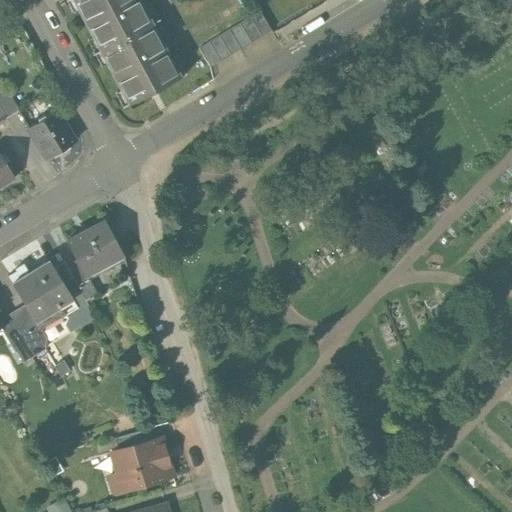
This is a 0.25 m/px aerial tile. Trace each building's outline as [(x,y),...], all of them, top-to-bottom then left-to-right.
[(72,0),(99,51),(152,23),(139,0),(72,0)] [(260,12),(199,48),(210,68),(271,31),(260,12)] [(128,105),(180,77),(152,23),(99,51),(128,105)] [(17,110),(4,89),(0,92),(0,106),(6,117),(17,110)] [(57,112),(28,129),(46,159),(75,141),(57,112)] [(0,154),(0,187),(15,179),(0,154)] [(104,220),(67,240),(77,260),(85,275),(86,274),(104,265),(106,269),(124,259),(122,255),(123,254),(104,220)] [(48,260),(28,273),(24,266),(8,276),(13,283),(12,283),(39,326),(40,327),(42,326),(43,328),(61,316),(60,314),(63,312),(57,302),(68,295),(69,296),(70,295),(62,282),(72,276),(66,265),(65,262),(54,269),(48,260)] [(85,275),(77,260),(66,265),(72,276),(78,286),(89,281),(86,274),(85,275)] [(39,326),(25,304),(14,311),(28,332),(33,329),(39,326)] [(28,332),(14,311),(4,317),(7,322),(5,323),(16,340),(28,332)] [(16,340),(11,343),(23,362),(45,349),(33,329),(28,332),(16,340)] [(150,429),(115,439),(119,450),(153,440),(150,429)] [(119,450),(112,452),(118,473),(111,475),(116,493),(172,476),(161,438),(153,440),(119,450)]
